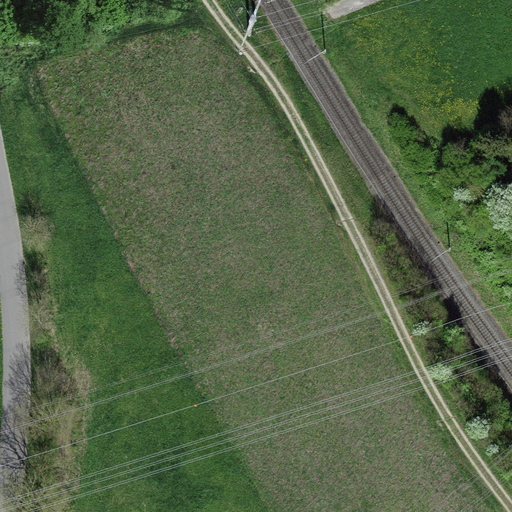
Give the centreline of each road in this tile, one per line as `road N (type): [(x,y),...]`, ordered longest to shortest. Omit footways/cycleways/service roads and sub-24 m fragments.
road 1 (track): [(210,0),(282,97),(446,438),(509,511)]
road 2 (unclassified): [(5,511),(15,338),(0,205)]
